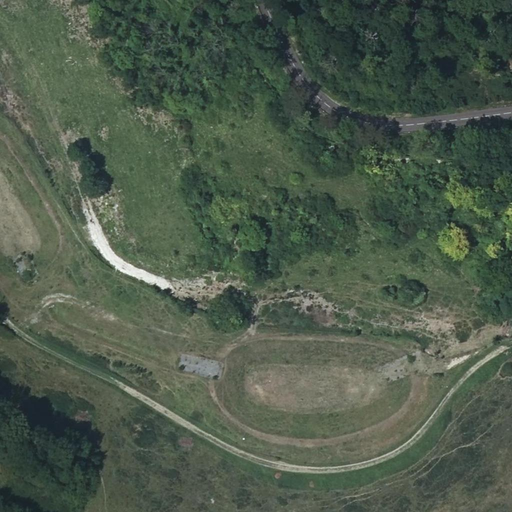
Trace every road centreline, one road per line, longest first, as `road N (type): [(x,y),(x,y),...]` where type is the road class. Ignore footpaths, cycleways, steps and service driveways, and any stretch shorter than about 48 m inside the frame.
road 1 (track): [(511,337),(472,364),(402,445),(335,467),(290,466),(210,437),(0,317)]
road 2 (tertiary): [(263,0),(286,50),(337,109),(417,125),(511,111)]
